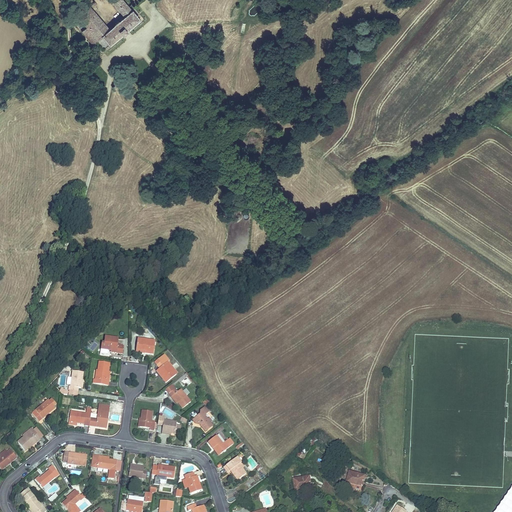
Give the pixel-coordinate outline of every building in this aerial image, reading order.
[(78,16),(84,22),(87,26),(82,31),(93,45),(96,42),(103,50),(122,33),(126,30),(139,19),(128,7),(122,0),(111,0),(125,17),(119,22),(115,25),(109,30),(89,6),(78,16)] [(78,27),(84,22),(78,16),(73,20),(78,27)] [(110,351),(110,353),(122,354),(123,347),(121,346),(117,346),(117,344),(118,339),(104,337),(103,343),(101,343),(100,350),(110,351)] [(144,351),(144,354),(153,355),(155,342),(137,340),(136,350),(144,351)] [(154,363),(156,366),(162,362),(161,361),(165,357),(163,355),(154,363)] [(167,363),(169,362),(165,357),(161,361),(162,362),(156,366),(159,369),(156,372),(165,384),(175,375),(170,368),(171,367),(169,365),(167,363)] [(107,381),(108,371),(109,363),(99,362),(98,370),(97,370),(95,380),(94,380),(93,384),(108,386),(109,381),(107,381)] [(69,391),(78,392),(78,388),(81,388),(82,381),(83,373),(73,371),(71,387),(69,386),(69,391)] [(173,397),(178,403),(182,409),(190,402),(180,389),(177,392),(175,389),(168,394),(172,398),(173,397)] [(48,412),(54,407),(53,407),(56,404),(52,399),(49,401),(48,400),(32,413),(39,421),(49,413),(48,412)] [(106,421),(107,421),(110,406),(98,405),(97,415),(97,419),(90,418),(89,426),(105,428),(106,421)] [(199,423),(201,425),(203,428),(206,432),(213,426),(210,423),(211,422),(209,418),(207,420),(204,416),(208,412),(204,407),(200,411),(200,414),(192,420),(196,424),(197,423),(198,423),(199,423)] [(90,418),(91,414),(91,409),(87,408),(86,414),(70,412),(69,422),(77,423),(84,424),(84,425),(89,426),(90,418)] [(141,419),(139,427),(150,429),(149,430),(154,431),(155,422),(151,422),(152,412),(142,410),(141,419)] [(166,433),(171,433),(175,434),(177,422),(163,420),(162,428),(162,432),(161,434),(166,434),(166,433)] [(36,428),(33,430),(40,439),(43,437),(36,428)] [(23,436),(24,437),(33,430),(32,429),(23,436)] [(33,430),(24,437),(18,442),(25,451),(40,439),(33,430)] [(232,445),(228,440),(222,444),(216,436),(208,442),(213,449),(214,448),(220,455),(232,445)] [(7,452),(1,457),(0,457),(0,468),(1,470),(17,458),(10,449),(7,452)] [(67,462),(67,464),(86,466),(87,456),(64,452),(63,462),(67,462)] [(102,459),(102,457),(92,455),(91,467),(109,470),(108,479),(114,480),(117,461),(107,460),(102,459)] [(239,464),(240,463),(241,463),(237,457),(224,467),(228,473),(230,471),(238,480),(246,474),(241,468),(242,468),(239,464)] [(160,476),(167,477),(173,478),(175,468),(158,465),(157,472),(156,480),(160,480),(160,476)] [(43,476),(42,475),(39,478),(38,477),(35,479),(42,488),(59,474),(52,466),(48,469),(49,470),(46,473),(43,476)] [(136,467),(130,466),(128,477),(142,479),(143,471),(144,467),(136,466),(136,467)] [(355,484),(363,487),(365,479),(363,479),(364,475),(350,471),(347,482),(355,484)] [(264,472),(259,476),(262,480),(267,476),(264,472)] [(186,480),(189,487),(191,494),(201,490),(197,476),(194,477),(193,473),(185,476),(186,480)] [(309,480),(309,477),(294,479),(296,490),(312,488),(311,480),(309,480)] [(252,479),(247,483),(251,487),(256,483),(252,479)] [(73,494),(67,499),(62,504),(67,510),(80,500),(80,501),(83,499),(75,490),(72,493),(73,494)] [(511,511),(511,491),(497,511),(511,511)] [(33,511),(45,511),(46,511),(30,492),(22,498),(30,508),(33,511)] [(129,511),(130,511),(133,511),(141,511),(144,498),(129,496),(128,500),(127,500),(125,511),(129,511)] [(171,511),(173,502),(160,501),(160,509),(162,509),(162,511),(161,511),(160,511),(171,511)]
